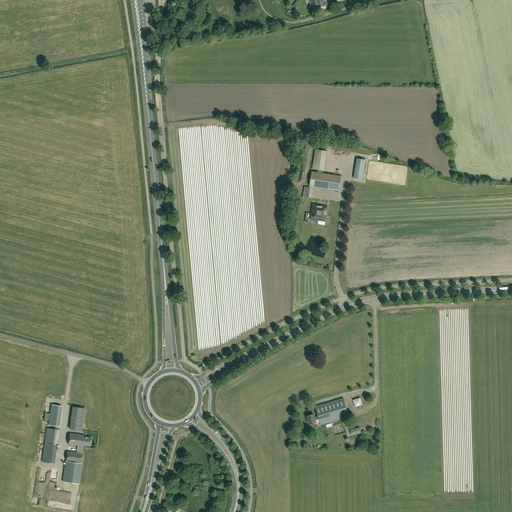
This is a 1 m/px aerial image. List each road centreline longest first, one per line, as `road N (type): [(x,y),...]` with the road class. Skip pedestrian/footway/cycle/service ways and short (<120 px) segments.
road 1 (primary): [(163,267),(134,0)]
road 2 (tertiary): [(271,344),(361,301),(511,289)]
road 3 (unclassified): [(163,154),(160,0)]
